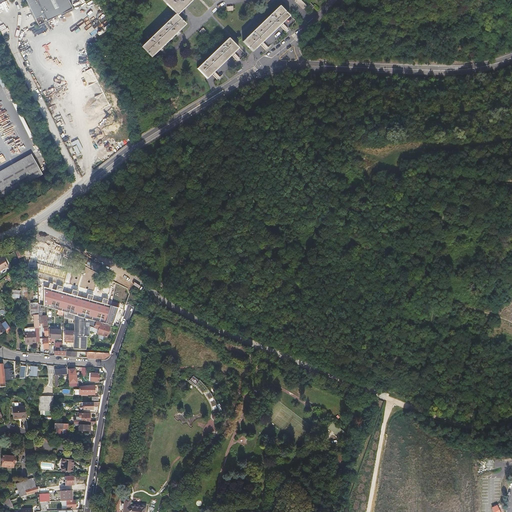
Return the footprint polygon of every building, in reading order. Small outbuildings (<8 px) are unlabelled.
[(22,0),(35,24),(69,6),(66,0),(22,0)] [(162,0),(175,13),(176,15),(191,0),(162,0)] [(288,14),(283,9),(278,4),(242,41),(252,51),(288,14)] [(185,24),(176,15),(175,13),(158,30),(141,47),(151,57),(185,24)] [(197,68),(202,73),(206,78),(238,48),(228,38),(197,68)] [(31,148),(36,156),(40,164),(45,161),(37,145),(31,148)] [(102,152),(106,157),(113,152),(109,147),(102,152)] [(0,170),(0,197),(43,173),(32,152),(0,170)] [(104,322),(110,304),(76,295),(45,286),(45,267),(54,269),(57,253),(32,247),(30,253),(23,252),(24,255),(29,257),(28,265),(40,265),(40,274),(37,274),(38,304),(41,305),(55,309),(57,309),(58,310),(64,311),(68,312),(75,315),(104,322)] [(110,304),(104,322),(112,325),(118,307),(110,304)] [(74,340),(75,315),(68,312),(64,311),(64,316),(73,319),(72,321),(70,321),(70,327),(72,328),(71,331),(65,331),(65,339),(74,340)] [(104,322),(75,315),(74,340),(74,342),(73,349),(92,349),(92,347),(87,346),(87,336),(90,337),(91,324),(94,325),(97,325),(96,334),(106,337),(110,326),(111,326),(112,325),(104,322)] [(50,338),(55,338),(60,338),(60,329),(50,329),(50,330),(50,338)] [(35,342),(35,337),(35,332),(29,332),(25,332),(25,342),(31,342),(35,342)] [(82,375),(84,375),(87,375),(87,370),(91,370),(91,371),(98,371),(98,368),(82,367),(82,370),(82,375)] [(3,368),(4,376),(4,379),(13,378),(13,368),(3,368)] [(77,377),(76,377),(75,377),(75,368),(68,368),(69,382),(68,382),(68,386),(77,385),(77,377)] [(56,375),(61,375),(66,374),(66,369),(54,369),(54,374),(53,374),(54,383),(56,383),(56,375)] [(212,396),(213,399),(215,402),(218,400),(216,395),(212,388),(209,385),(202,377),(199,379),(194,375),(191,380),(196,384),(202,393),(204,392),(208,389),(212,396)] [(79,385),(79,389),(79,394),(95,394),(94,391),(94,388),(94,384),(79,385)] [(212,408),(213,412),(214,414),(215,413),(216,413),(217,413),(218,413),(219,413),(218,412),(218,410),(217,407),(215,402),(213,399),(212,396),(208,389),(204,392),(208,399),(211,405),(212,408)] [(52,410),(52,403),(53,396),(38,396),(38,409),(52,410)] [(20,418),(22,418),(24,418),(23,406),(11,407),(12,418),(20,417),(20,418)] [(89,424),(89,421),(89,413),(79,413),(79,416),(81,416),(81,419),(75,419),(74,423),(79,424),(89,424)] [(59,430),(58,430),(57,429),(57,426),(62,427),(61,429),(64,429),(64,426),(65,427),(65,430),(67,430),(67,426),(68,423),(54,421),(54,433),(57,433),(57,432),(59,432),(59,430)] [(1,466),(6,466),(12,467),(12,462),(12,459),(12,455),(2,455),(1,458),(1,462),(1,466)] [(61,458),(61,464),(60,471),(71,472),(73,459),(61,458)] [(63,476),(63,480),(64,483),(62,483),(62,484),(64,484),(64,485),(72,484),(71,476),(63,476)] [(35,485),(34,481),(33,477),(15,483),(18,492),(35,485)] [(17,493),(18,495),(19,497),(36,491),(34,487),(17,493)] [(63,500),(65,500),(71,500),(71,492),(68,493),(67,489),(59,490),(59,495),(59,499),(59,500),(63,500)] [(46,500),(59,499),(59,495),(53,496),(46,496),(46,493),(38,493),(38,501),(44,501),(47,501),(46,500)] [(1,501),(3,504),(4,507),(11,505),(7,497),(1,501)] [(124,498),(123,506),(121,511),(144,511),(145,507),(129,505),(130,499),(124,498)] [(65,501),(65,500),(63,500),(63,502),(65,502),(65,508),(74,508),(74,503),(79,503),(79,500),(74,501),(74,500),(65,501)]
